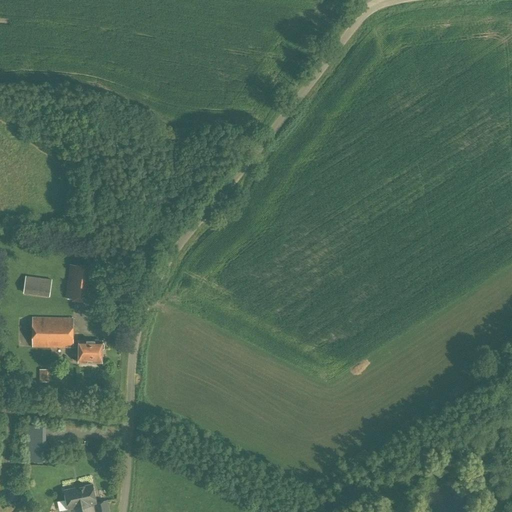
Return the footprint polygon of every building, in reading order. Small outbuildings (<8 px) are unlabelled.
[(93,303),(98,268),(70,265),(65,298),(93,303)] [(49,297),(52,279),(25,276),(23,293),(49,297)] [(32,347),(73,347),(73,341),(73,318),(32,317),(32,347)] [(79,348),(79,355),(78,360),(101,360),(101,350),(104,349),(104,344),(102,343),(102,342),(95,341),(86,341),(79,341),(73,341),(73,347),(73,348),(79,348)] [(46,462),(45,426),(27,425),(27,440),(22,440),(22,447),(27,447),(26,462),(46,462)] [(94,507),(94,511),(109,511),(107,501),(96,503),(92,484),(76,488),(79,501),(80,501),(81,506),(88,505),(89,508),(94,507)] [(94,511),(94,507),(89,508),(88,505),(81,506),(80,501),(79,501),(76,488),(64,490),(68,509),(63,510),(62,511),(94,511)]
